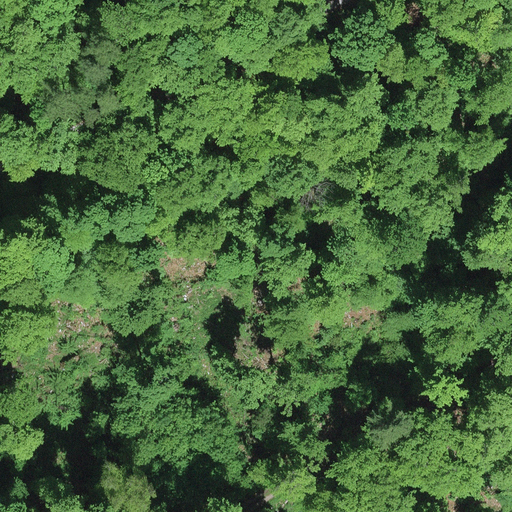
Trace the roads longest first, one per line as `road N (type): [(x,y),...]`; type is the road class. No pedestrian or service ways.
road 1 (track): [(337,0),(188,82),(0,161)]
road 2 (track): [(511,348),(364,448),(261,492),(244,511)]
